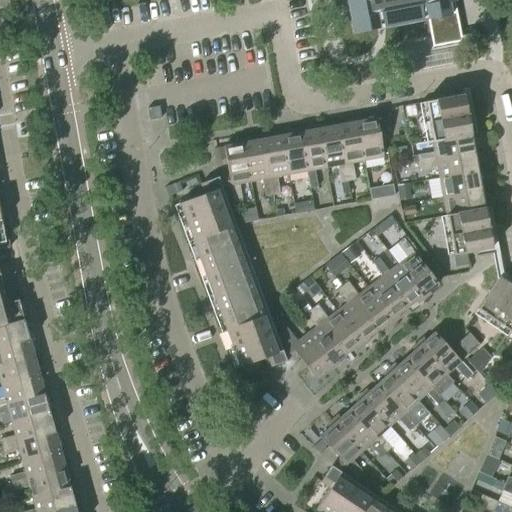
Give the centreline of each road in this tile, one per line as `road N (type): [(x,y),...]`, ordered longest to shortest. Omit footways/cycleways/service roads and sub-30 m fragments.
road 1 (residential): [(106,511),(32,266),(0,87)]
road 2 (residential): [(235,477),(180,364),(124,103)]
road 3 (residential): [(511,256),(454,292),(325,405),(290,417),(235,477)]
road 4 (tertiary): [(115,370),(53,54)]
road 5 (residential): [(310,111),(496,77)]
road 6 (residential): [(114,44),(274,11)]
road 7 (tertiary): [(194,511),(115,370)]
road 8 (tertiary): [(115,370),(162,511)]
road 9 (residential): [(124,103),(267,76)]
